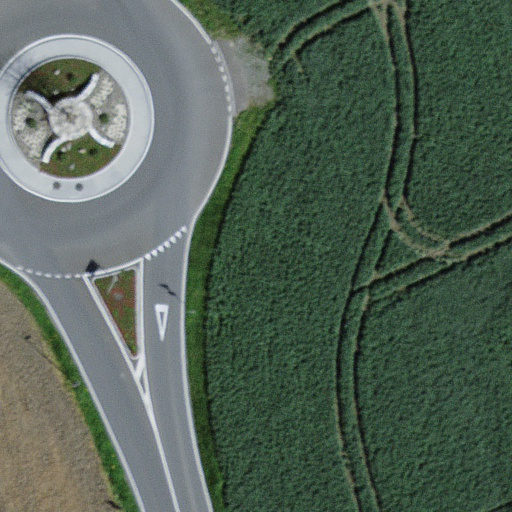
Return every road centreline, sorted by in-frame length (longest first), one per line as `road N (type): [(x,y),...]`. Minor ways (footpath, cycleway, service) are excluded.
road 1 (tertiary): [(160,441),(154,320),(170,187)]
road 2 (tertiary): [(21,230),(92,316),(160,441)]
road 3 (tertiary): [(170,187),(190,138),(188,86),(164,39),(114,3)]
road 4 (tertiary): [(21,230),(54,239),(99,236),(132,223),(170,187)]
